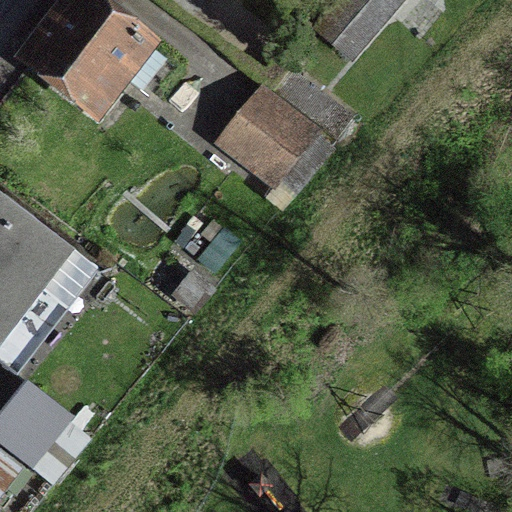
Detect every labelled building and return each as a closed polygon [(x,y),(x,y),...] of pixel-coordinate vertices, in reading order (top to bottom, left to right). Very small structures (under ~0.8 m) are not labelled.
[(87,0),(85,3),(80,0),(77,0),(25,67),(90,117),(143,49),(107,21),(116,11),(101,0),(87,0)] [(370,0),(389,14),(399,0),(370,0)] [(334,143),(349,123),(282,72),(267,91),(334,143)] [(219,146),(273,188),(312,139),(259,96),(219,146)] [(0,349),(71,258),(0,203),(0,349)] [(70,421),(21,383),(0,411),(0,450),(30,473),(70,421)] [(0,496),(20,471),(0,456),(0,496)]
